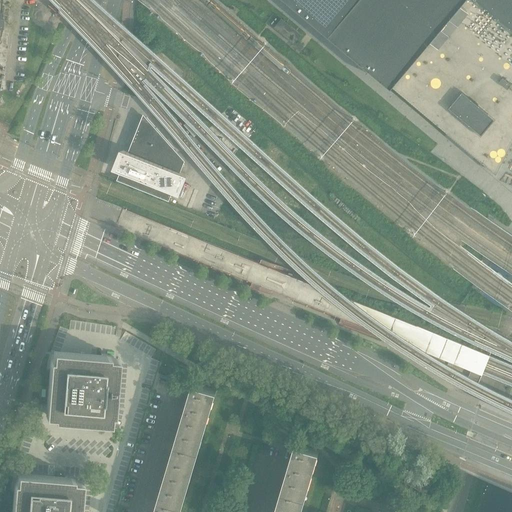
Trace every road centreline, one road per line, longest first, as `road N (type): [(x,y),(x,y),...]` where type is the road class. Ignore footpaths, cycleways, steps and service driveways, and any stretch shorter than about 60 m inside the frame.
road 1 (secondary): [(45,251),(511,460)]
road 2 (secondary): [(511,444),(52,221)]
road 3 (secondary): [(52,221),(116,0)]
road 4 (secondary): [(95,0),(28,214)]
road 5 (secondary): [(81,0),(14,172),(0,184)]
road 6 (secondary): [(0,417),(45,251)]
road 7 (residential): [(135,511),(173,380)]
